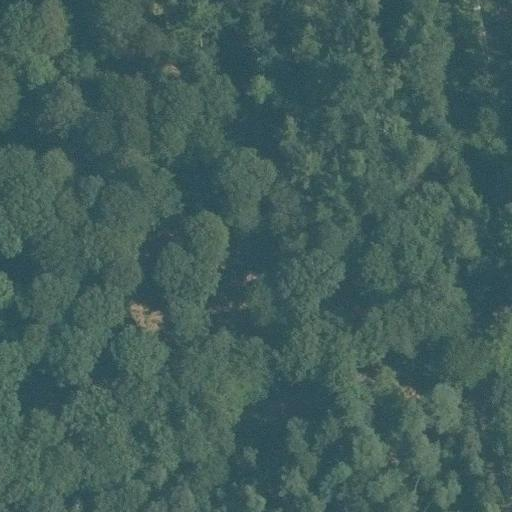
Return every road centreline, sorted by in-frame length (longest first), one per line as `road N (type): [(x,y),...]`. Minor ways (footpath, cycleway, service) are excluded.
road 1 (unclassified): [(0,485),(511,339)]
road 2 (track): [(474,351),(503,511)]
